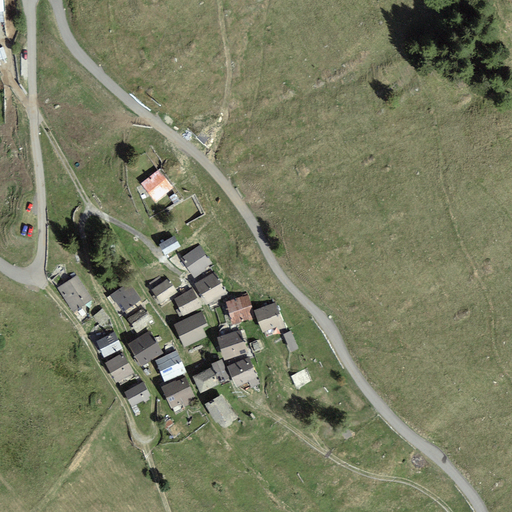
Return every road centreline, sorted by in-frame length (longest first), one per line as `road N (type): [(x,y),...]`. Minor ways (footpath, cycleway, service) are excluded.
road 1 (track): [(146,455),(158,441),(156,398),(82,241),(87,220),(110,221),(188,284),(211,319),(234,397),(325,457),(357,474),(414,485),(447,511)]
road 2 (track): [(55,0),(75,50),(203,162),(278,276),(323,323),(354,379),(482,511)]
road 3 (track): [(110,221),(187,360),(206,416),(289,511)]
road 4 (track): [(30,277),(40,192),(31,0)]
road 5 (track): [(30,277),(81,335),(146,455)]
